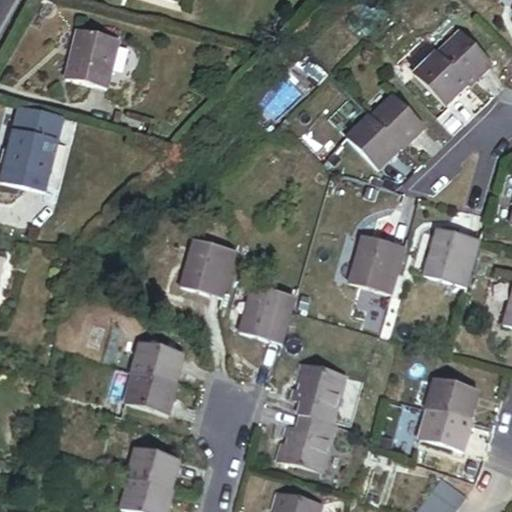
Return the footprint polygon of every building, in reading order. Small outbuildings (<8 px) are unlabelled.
[(117,44),(77,34),(65,81),(105,92),(117,44)] [(458,38),(438,58),(467,86),(470,89),(490,68),(458,38)] [(447,106),(467,86),(438,58),(436,56),(416,76),(447,106)] [(392,101),(372,121),(400,148),(404,152),(424,131),(392,101)] [(19,113),(14,134),(56,145),(62,124),(19,113)] [(381,168),(400,148),(372,121),(370,119),(350,138),(381,168)] [(56,145),(14,134),(1,185),(43,196),(56,145)] [(424,273),(466,286),(480,239),(438,226),(433,242),(438,244),(435,253),(431,252),(424,273)] [(222,292),(236,245),(190,232),(185,249),(189,251),(185,262),(182,261),(177,279),(222,292)] [(393,304),(408,254),(366,242),(360,262),(363,263),(360,275),(356,273),(351,291),(393,304)] [(233,333),(277,346),(291,298),(247,285),(242,302),(246,303),(243,314),(239,313),(233,333)] [(129,361),(125,374),(129,375),(168,387),(176,362),(133,349),(125,346),(121,359),(129,361)] [(302,413),(332,422),(346,372),(303,359),(298,376),(302,377),(299,387),(296,386),(292,399),(301,402),(299,412),(302,413)] [(429,402),(467,414),(475,384),(432,371),(424,401),(429,402)] [(168,387),(129,375),(121,403),(164,416),(173,388),(168,387)] [(467,414),(429,402),(421,429),(464,442),(472,415),(467,414)] [(332,422),(302,413),(300,422),(290,419),(287,428),(292,430),(288,440),(284,439),(279,456),(323,469),(337,423),(332,422)] [(124,487),(162,498),(171,468),(129,455),(120,485),(124,487)] [(462,503),(470,491),(445,473),(436,485),(462,503)] [(448,511),(455,511),(462,503),(436,485),(427,497),(448,511)] [(162,498),(124,487),(116,511),(164,511),(168,499),(162,498)] [(318,511),(321,504),(279,491),(274,508),(279,509),(278,511),(318,511)] [(417,511),(448,511),(427,497),(417,511)]
